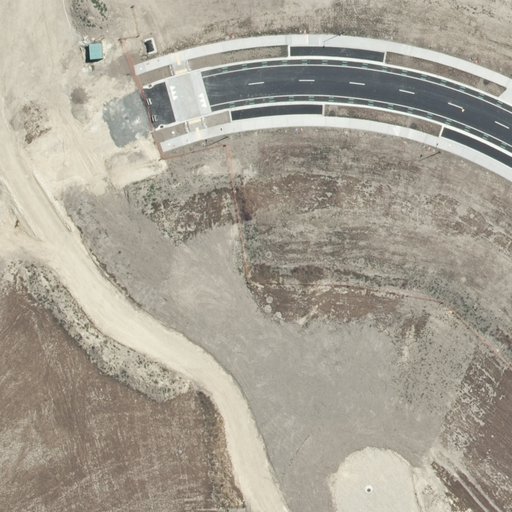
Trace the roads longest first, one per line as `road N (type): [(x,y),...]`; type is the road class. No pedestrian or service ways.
road 1 (residential): [(511,129),(416,94),(331,80),(243,83),(143,110)]
road 2 (unknown): [(143,110),(70,145),(0,199)]
